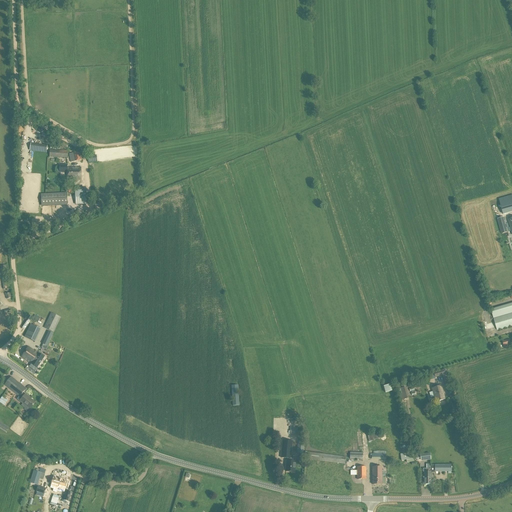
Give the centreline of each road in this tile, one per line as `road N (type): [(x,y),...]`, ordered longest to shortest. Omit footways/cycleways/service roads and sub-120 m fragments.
road 1 (track): [(0,356),(19,324),(14,250),(88,208),(83,150),(18,105),(12,0)]
road 2 (tertiary): [(0,359),(153,454),(314,496),(372,499)]
road 3 (tertiary): [(372,499),(446,499),(511,483)]
